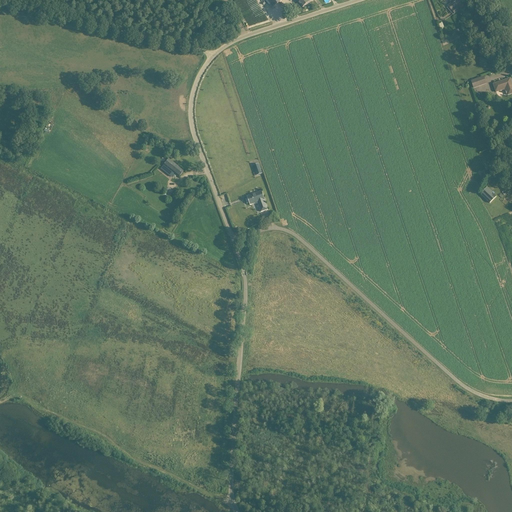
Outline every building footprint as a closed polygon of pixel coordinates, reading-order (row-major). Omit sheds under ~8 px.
[(261,0),(264,2),(266,1),(268,3),(272,9),(282,0),(261,0)] [(453,3),(449,7),(454,14),(459,10),(453,3)] [(470,81),(473,89),(486,84),(484,76),(470,81)] [(506,95),(511,93),(511,84),(511,82),(506,84),(505,80),(493,84),(496,92),(504,89),(506,95)] [(183,171),(168,159),(164,165),(161,169),(167,173),(170,175),(172,176),(174,174),(178,177),(183,171)] [(265,179),(262,170),(256,172),(259,178),(261,177),(263,180),(265,179)] [(497,197),(487,188),(485,186),(481,190),(484,192),(481,195),(491,204),(497,197)] [(249,203),(250,205),(258,202),(259,204),(258,204),(261,212),(268,210),(264,200),(265,200),(262,191),(247,197),(247,199),(246,199),(246,200),(247,203),(248,204),(249,203)]
